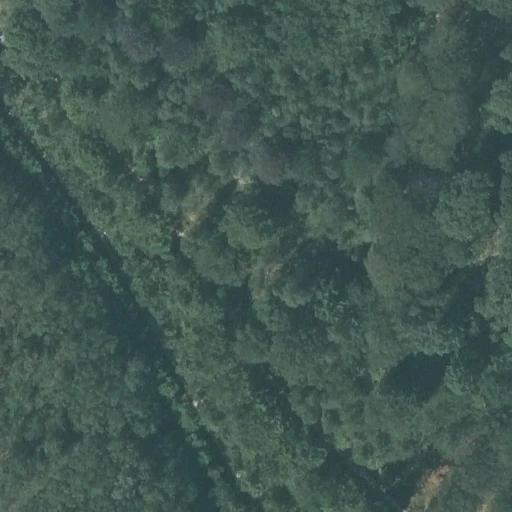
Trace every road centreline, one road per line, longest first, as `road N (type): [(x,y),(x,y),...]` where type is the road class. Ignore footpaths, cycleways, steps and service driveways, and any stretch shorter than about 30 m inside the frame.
road 1 (track): [(393,511),(239,344),(226,295),(161,206),(45,73),(0,36)]
road 2 (track): [(276,511),(224,454),(182,389),(136,291),(0,96)]
road 3 (track): [(511,411),(403,511)]
